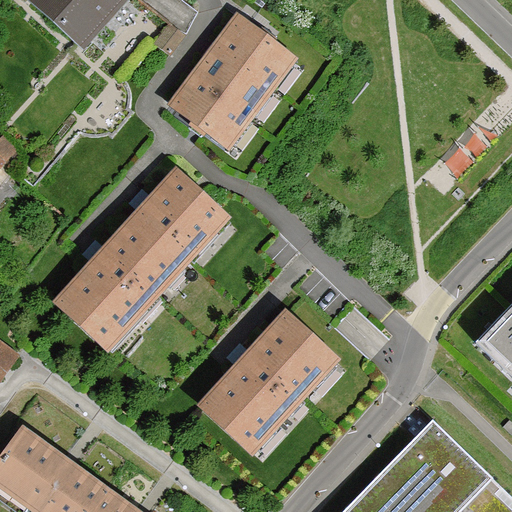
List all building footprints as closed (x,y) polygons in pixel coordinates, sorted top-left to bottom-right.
[(35,0),(84,44),(124,0),(35,0)] [(257,29),(236,14),(168,105),(205,134),(227,151),(250,119),(272,89),(296,57),(257,29)] [(0,172),(7,165),(18,152),(4,140),(0,144),(0,172)] [(192,187),(175,170),(152,195),(140,212),(107,246),(82,272),(54,302),(109,354),(162,297),(195,261),(228,221),(201,195),(192,187)] [(511,308),(511,309),(477,346),(511,379),(511,308)] [(226,378),(198,409),(254,460),(309,399),(341,364),(339,363),(286,312),(226,378)] [(0,381),(19,357),(0,342),(0,381)] [(437,424),(351,511),(466,511),(497,481),(437,424)] [(144,511),(139,508),(78,463),(68,457),(23,425),(0,456),(0,486),(35,511),(144,511)]
